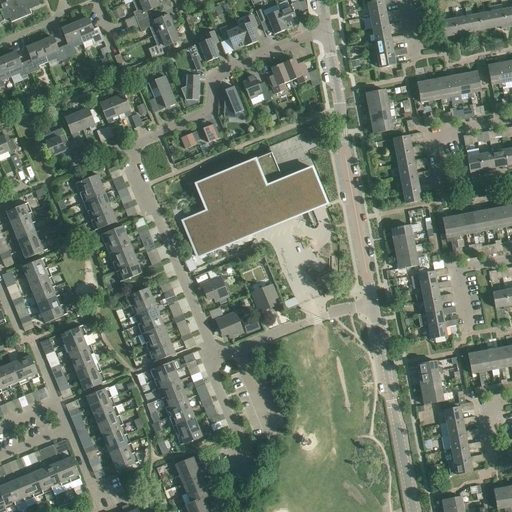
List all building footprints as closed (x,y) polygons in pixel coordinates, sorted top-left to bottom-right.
[(2,15),(0,15),(0,21),(10,18),(11,22),(32,14),(30,9),(40,5),(38,0),(2,15)] [(12,0),(1,4),(3,8),(0,9),(2,15),(38,0),(12,0)] [(138,22),(149,17),(146,12),(158,7),(155,0),(138,0),(133,2),(136,9),(133,11),(138,22)] [(385,5),(398,3),(396,0),(383,0),(384,1),(368,4),(370,17),(386,14),(386,12),(385,5)] [(279,11),(287,29),(299,24),(291,6),(289,7),(287,1),(277,6),(279,11)] [(111,12),(115,20),(125,16),(121,7),(111,12)] [(511,25),(511,24),(511,8),(503,10),(506,28),(511,27),(511,25)] [(256,12),(260,23),(266,20),(262,9),(256,12)] [(400,16),(399,10),(386,12),(386,14),(370,17),(373,29),(389,26),(388,25),(387,18),(400,16)] [(501,29),(506,28),(503,10),(491,12),(494,28),(501,27),(501,29)] [(275,34),(287,29),(279,11),(267,16),(275,34)] [(486,29),(494,28),(491,12),(478,14),(482,33),(487,32),(486,29)] [(477,34),(482,33),(478,14),(466,17),(469,33),(477,31),(477,34)] [(154,36),(173,28),(168,15),(151,22),(149,17),(138,22),(141,31),(150,27),(154,36)] [(258,26),(254,17),(253,15),(246,18),(248,23),(238,27),(246,46),(258,41),(253,28),(258,26)] [(462,34),(469,33),(466,17),(454,19),(458,37),(463,36),(462,34)] [(104,41),(98,28),(93,30),(88,18),(75,24),(84,44),(92,40),(94,45),(104,41)] [(453,38),(458,37),(454,19),(442,21),(445,37),(452,36),(453,38)] [(402,29),(401,23),(388,25),(389,26),(373,29),(375,42),(391,39),(391,38),(390,31),(402,29)] [(74,47),(84,44),(75,24),(62,29),(68,44),(63,46),(68,58),(77,54),(74,47)] [(246,46),(238,27),(238,28),(229,31),(227,27),(220,29),(224,41),(229,39),(234,51),(246,46)] [(152,59),(164,54),(162,49),(179,41),(173,28),(154,36),(158,45),(148,49),(152,59)] [(209,39),(199,43),(207,62),(219,57),(214,45),(219,43),(214,31),(206,34),(209,39)] [(405,41),(404,36),(404,35),(391,38),(391,39),(375,42),(377,55),(393,52),(393,51),(392,44),(405,41)] [(68,58),(63,46),(58,49),(53,37),(40,42),(49,62),(58,58),(59,62),(68,58)] [(39,66),(49,62),(40,42),(26,48),(31,59),(26,61),(31,73),(41,69),(39,66)] [(407,54),(406,48),(393,51),(393,52),(377,55),(380,68),(396,65),(394,57),(407,54)] [(31,73),(26,61),(21,64),(16,52),(4,57),(12,77),(21,74),(22,77),(31,73)] [(125,65),(120,54),(114,57),(121,72),(127,69),(125,65)] [(199,56),(192,59),(197,71),(204,68),(199,56)] [(2,81),(12,77),(4,57),(0,58),(0,88),(4,86),(2,81)] [(299,85),(301,84),(310,80),(304,64),(298,67),(295,59),(283,63),(290,81),(297,78),(299,85)] [(505,83),(511,82),(508,62),(498,64),(502,87),(506,87),(505,83)] [(284,84),(290,81),(283,63),(271,68),(275,77),(269,79),(275,95),(286,90),(284,84)] [(499,88),(502,87),(498,64),(488,66),(492,85),(499,84),(499,88)] [(473,93),(480,92),(477,72),(467,74),(471,97),(474,97),(473,93)] [(468,98),(471,97),(467,74),(457,76),(461,95),(467,94),(468,98)] [(199,76),(189,76),(186,75),(186,87),(181,89),(184,96),(188,105),(198,101),(199,103),(199,102),(198,101),(199,76)] [(263,94),(260,87),(256,78),(255,78),(254,75),(248,78),(249,80),(243,83),(250,100),(263,94)] [(454,97),(461,95),(457,76),(447,77),(451,101),(454,101),(454,97)] [(165,77),(149,83),(152,90),(157,87),(161,97),(156,99),(160,110),(176,104),(165,77)] [(448,102),(451,101),(447,77),(437,79),(441,99),(448,98),(448,102)] [(434,100),(441,99),(437,79),(427,81),(432,105),(435,104),(434,100)] [(429,105),(432,105),(427,81),(417,83),(421,103),(428,101),(429,105)] [(224,101),(224,117),(239,118),(239,112),(244,111),(234,87),(225,90),(229,100),(225,102),(225,101),(224,101)] [(368,104),(391,100),(391,97),(387,97),(385,90),(366,94),(368,104)] [(266,103),(272,101),(268,92),(263,94),(266,103)] [(112,99),(118,115),(120,119),(131,115),(126,101),(127,101),(127,99),(125,100),(123,95),(112,99)] [(36,96),(22,101),(25,108),(39,102),(36,96)] [(19,98),(14,100),(16,107),(22,105),(19,98)] [(112,117),(118,115),(112,99),(100,104),(108,124),(114,122),(112,117)] [(388,103),(392,103),(391,100),(368,104),(369,114),(389,110),(388,103)] [(96,129),(92,118),(88,109),(77,114),(83,129),(89,127),(91,131),(96,129)] [(395,119),(394,116),(390,117),(389,110),(369,114),(371,124),(395,119)] [(77,132),(83,129),(77,114),(65,118),(73,138),(79,136),(77,132)] [(149,120),(142,123),(138,114),(132,117),(136,128),(150,122),(149,120)] [(395,119),(371,124),(373,134),(393,130),(392,123),(395,122),(395,119)] [(214,124),(181,138),(186,149),(196,145),(195,141),(206,137),(209,143),(220,138),(214,124)] [(103,129),(108,140),(114,137),(110,126),(103,129)] [(73,154),(68,143),(62,128),(42,137),(44,143),(46,143),(52,157),(64,152),(66,157),(73,154)] [(101,142),(108,140),(103,129),(97,131),(101,142)] [(410,141),(423,139),(422,133),(409,135),(409,136),(393,139),(396,152),(412,149),(411,148),(410,141)] [(9,136),(4,138),(3,136),(0,137),(0,154),(9,151),(10,155),(15,153),(14,149),(16,149),(12,139),(10,140),(9,136)] [(68,143),(73,154),(79,151),(75,140),(68,143)] [(425,151),(424,146),(424,145),(411,148),(412,149),(396,152),(398,165),(414,162),(414,160),(413,154),(425,151)] [(503,169),(507,168),(504,150),(492,152),(495,168),(502,167),(503,169)] [(207,211),(183,220),(198,257),(255,234),(252,227),(290,211),(293,218),(327,204),(312,167),(282,179),(280,173),(280,172),(272,152),(271,153),(196,184),(198,189),(207,211)] [(488,170),(495,168),(492,152),(480,155),(483,173),(488,172),(488,170)] [(17,155),(11,157),(16,170),(22,167),(17,155)] [(478,174),(483,173),(480,155),(467,157),(470,173),(478,171),(478,174)] [(428,164),(427,158),(414,160),(414,162),(398,165),(400,178),(417,175),(416,173),(415,167),(428,164)] [(430,177),(429,171),(416,173),(417,175),(400,178),(403,191),(419,188),(419,186),(417,179),(430,177)] [(80,193),(102,184),(98,175),(76,184),(80,193)] [(83,203),(105,194),(102,184),(80,193),(83,203)] [(433,190),(432,184),(419,186),(419,188),(403,191),(405,204),(422,201),(420,192),(433,190)] [(87,212),(109,203),(105,194),(83,203),(87,212)] [(10,222),(32,213),(28,203),(6,212),(10,222)] [(91,221),(113,212),(109,203),(87,212),(91,221)] [(511,206),(502,207),(506,227),(511,226),(511,206)] [(499,228),(506,227),(502,207),(492,209),(497,233),(500,232),(499,228)] [(493,234),(497,233),(492,209),(482,211),(486,231),(493,230),(493,234)] [(479,232),(486,231),(482,211),(472,213),(477,237),(480,236),(479,232)] [(95,231),(117,222),(113,212),(91,221),(95,231)] [(14,231),(36,222),(32,213),(10,222),(14,231)] [(474,237),(477,237),(472,213),(463,215),(466,235),(473,233),(474,237)] [(460,236),(466,235),(463,215),(453,217),(457,240),(460,240),(460,236)] [(454,241),(457,240),(453,217),(443,219),(446,238),(453,237),(454,241)] [(17,240),(39,231),(36,222),(14,231),(17,240)] [(105,245),(127,236),(123,226),(101,235),(105,245)] [(412,233),(411,226),(391,229),(393,240),(417,235),(416,232),(412,233)] [(21,249),(43,240),(39,231),(17,240),(21,249)] [(413,239),(417,238),(417,235),(393,240),(395,249),(415,246),(413,239)] [(109,254),(131,245),(127,236),(105,245),(109,254)] [(43,240),(21,249),(25,259),(47,250),(43,240)] [(113,263),(135,254),(131,245),(109,254),(113,263)] [(420,255),(420,252),(416,252),(415,246),(395,249),(397,259),(420,255)] [(116,272),(138,263),(135,254),(113,263),(116,272)] [(420,255),(397,259),(399,269),(418,266),(419,267),(427,266),(425,257),(421,258),(420,255)] [(192,257),(185,261),(188,268),(189,272),(190,272),(197,269),(192,257)] [(26,277),(48,268),(44,258),(22,267),(26,277)] [(120,282),(142,273),(138,263),(116,272),(120,282)] [(30,286),(52,277),(48,268),(26,277),(30,286)] [(436,277),(449,274),(447,268),(434,271),(435,272),(419,275),(421,288),(437,285),(437,283),(436,277)] [(34,295),(56,286),(52,277),(30,286),(34,295)] [(225,297),(226,297),(228,296),(222,283),(220,284),(218,278),(203,285),(209,299),(214,297),(216,301),(219,300),(225,297)] [(451,287),(450,281),(437,283),(437,285),(421,288),(423,301),(440,298),(439,296),(438,289),(451,287)] [(37,305),(59,296),(56,286),(34,295),(37,305)] [(276,297),(272,288),(271,287),(263,290),(263,289),(258,291),(259,294),(254,296),(260,311),(274,305),(272,299),(276,297)] [(130,307),(152,298),(148,288),(126,297),(130,307)] [(504,309),(509,309),(505,290),(493,293),(496,308),(503,307),(504,309)] [(453,300),(452,294),(439,296),(440,298),(423,301),(426,313),(442,310),(442,309),(441,302),(453,300)] [(41,314),(63,305),(59,296),(37,305),(41,314)] [(295,297),(283,302),(287,310),(299,305),(296,297),(295,297)] [(134,316),(156,307),(152,298),(130,307),(134,316)] [(63,305),(41,314),(45,324),(67,315),(63,305)] [(138,325),(160,316),(156,307),(134,316),(138,325)] [(456,313),(455,307),(442,309),(442,310),(426,313),(428,326),(444,323),(444,322),(443,315),(456,313)] [(242,332),(238,324),(240,324),(238,319),(235,320),(233,314),(218,321),(223,335),(229,332),(231,337),(242,332)] [(142,334),(164,325),(160,316),(138,325),(142,334)] [(247,333),(259,328),(256,319),(244,324),(247,333)] [(458,325),(457,320),(457,319),(444,322),(444,323),(428,326),(431,339),(447,336),(445,328),(458,325)] [(146,344),(168,335),(164,325),(142,334),(146,344)] [(64,344),(87,335),(83,326),(60,335),(64,344)] [(68,354),(90,345),(87,335),(64,344),(68,354)] [(149,353),(171,344),(168,335),(146,344),(149,353)] [(171,344),(149,353),(153,363),(175,354),(171,344)] [(72,363),(94,354),(90,345),(68,354),(72,363)] [(505,368),(511,367),(508,347),(498,349),(502,372),(505,372),(505,368)] [(499,373),(502,372),(498,349),(488,350),(492,370),(499,369),(499,373)] [(485,371),(492,370),(488,350),(478,352),(483,376),(486,375),(485,371)] [(480,376),(483,376),(478,352),(468,354),(472,374),(479,373),(480,376)] [(76,372),(98,363),(94,354),(72,363),(76,372)] [(30,381),(39,377),(30,355),(21,359),(30,381)] [(20,385),(30,381),(21,359),(11,363),(20,385)] [(150,370),(154,380),(176,371),(187,367),(186,364),(181,366),(178,359),(150,370)] [(418,375),(442,371),(442,368),(438,368),(436,361),(417,365),(418,375)] [(11,389),(20,385),(11,363),(2,367),(11,389)] [(80,381),(102,372),(98,363),(76,372),(80,381)] [(0,388),(2,393),(11,389),(2,367),(0,367),(0,388)] [(158,390),(180,381),(176,371),(154,380),(158,390)] [(420,385),(440,381),(439,375),(443,374),(442,371),(418,375),(420,385)] [(84,391),(106,382),(102,372),(80,381),(84,391)] [(162,399),(184,390),(180,381),(158,390),(162,399)] [(422,395),(446,390),(445,387),(441,388),(440,381),(420,385),(422,395)] [(35,403),(50,397),(46,387),(37,391),(39,396),(33,398),(35,403)] [(90,406),(112,397),(108,388),(86,397),(90,406)] [(165,408),(187,399),(184,390),(162,399),(165,408)] [(422,395),(424,405),(444,401),(442,394),(446,393),(446,390),(422,395)] [(94,416),(116,407),(112,397),(90,406),(94,416)] [(169,417),(191,408),(187,399),(165,408),(169,417)] [(461,412),(474,410),(472,402),(460,405),(460,407),(444,410),(446,423),(462,420),(462,419),(461,412)] [(97,425),(119,416),(116,407),(94,416),(97,425)] [(173,427),(195,418),(191,408),(169,417),(173,427)] [(101,434),(123,425),(119,416),(97,425),(101,434)] [(463,425),(476,422),(475,416),(462,419),(462,420),(446,423),(449,436),(465,433),(465,432),(463,425)] [(177,436),(199,427),(195,418),(173,427),(177,436)] [(105,443),(127,434),(123,425),(101,434),(105,443)] [(177,436),(181,446),(203,437),(199,427),(177,436)] [(479,435),(478,430),(478,429),(465,432),(465,433),(449,436),(451,449),(467,446),(467,444),(466,438),(479,435)] [(109,453),(131,444),(127,434),(105,443),(109,453)] [(481,448),(480,442),(467,444),(467,446),(451,449),(454,462),(470,459),(470,457),(468,450),(481,448)] [(113,462),(135,453),(131,444),(109,453),(113,462)] [(113,462),(117,472),(139,463),(135,453),(113,462)] [(448,463),(451,476),(472,472),(471,463),(484,461),(482,455),(470,457),(470,459),(454,462),(448,463)] [(71,483),(81,479),(72,457),(62,461),(71,483)] [(197,467),(196,464),(193,458),(175,465),(179,475),(197,467)] [(62,486),(71,483),(62,461),(53,464),(62,486)] [(202,469),(201,466),(200,463),(196,464),(197,467),(179,475),(183,484),(201,477),(198,470),(202,469)] [(53,490),(62,486),(53,464),(44,468),(53,490)] [(43,494),(53,490),(44,468),(34,472),(43,494)] [(34,498),(43,494),(34,472),(25,476),(34,498)] [(25,502),(34,498),(25,476),(16,480),(25,502)] [(205,486),(204,483),(201,477),(183,484),(187,494),(205,486)] [(16,505),(25,502),(16,480),(7,483),(16,505)] [(210,488),(209,485),(207,482),(204,483),(205,486),(187,494),(190,503),(204,498),(209,496),(206,489),(210,488)] [(0,493),(6,509),(7,509),(16,505),(7,483),(0,486),(0,493)] [(505,511),(508,511),(504,488),(494,490),(497,509),(504,508),(505,511)] [(444,511),(467,506),(467,503),(463,504),(462,497),(442,500),(444,511)] [(196,511),(207,507),(206,504),(204,498),(190,503),(185,505),(187,511),(196,511)] [(25,502),(16,505),(18,511),(28,508),(27,507),(25,502)] [(212,509),(211,506),(210,503),(206,504),(207,507),(196,511),(209,511),(209,510),(212,509)]
